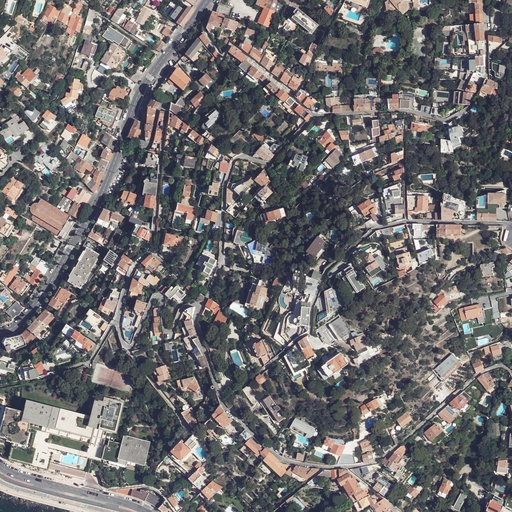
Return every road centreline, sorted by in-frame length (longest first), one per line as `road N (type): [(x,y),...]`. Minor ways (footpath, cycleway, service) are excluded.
road 1 (residential): [(483,0),(487,73),(469,108),(446,120),(406,110),(314,116),(268,164),(232,161),(221,266),(201,305)]
road 2 (residential): [(201,305),(195,321),(221,402),(284,460),(365,464),(477,375),(500,365),(511,372)]
road 3 (residential): [(117,319),(133,266),(153,243),(165,109),(157,109),(149,144),(141,137),(160,63)]
road 4 (tertiary): [(0,333),(20,323),(65,257),(160,63)]
road 5 (residential): [(511,225),(406,221),(374,229),(327,269),(308,333)]
road 6 (secondary): [(146,511),(0,466)]
road 7 (residential): [(128,347),(156,296),(169,333),(183,308),(201,305)]
road 8 (secondary): [(0,475),(126,511)]
road 9 (residential): [(35,123),(68,74),(87,5)]
